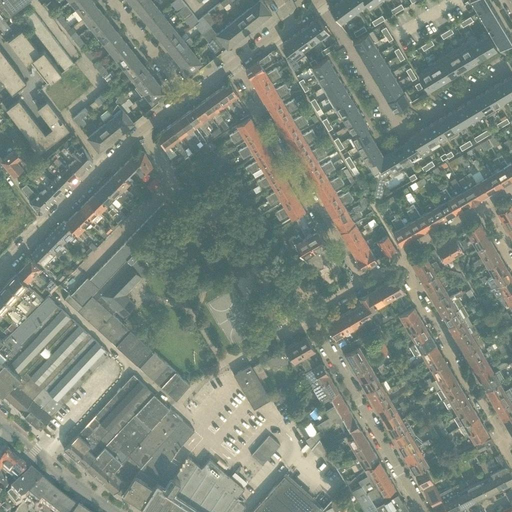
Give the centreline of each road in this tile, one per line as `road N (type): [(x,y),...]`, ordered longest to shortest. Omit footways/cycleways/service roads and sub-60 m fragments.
road 1 (residential): [(511,67),(412,126),(391,127),(318,4)]
road 2 (residential): [(360,285),(233,66)]
road 3 (residential): [(419,511),(311,316)]
road 4 (residential): [(511,452),(402,259)]
road 5 (residential): [(0,273),(142,131)]
road 6 (residential): [(188,95),(111,0)]
